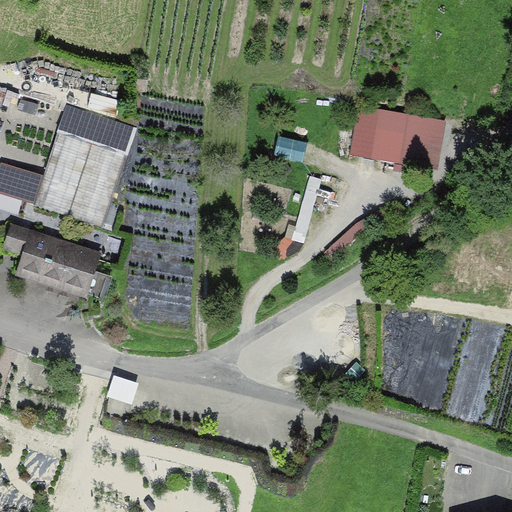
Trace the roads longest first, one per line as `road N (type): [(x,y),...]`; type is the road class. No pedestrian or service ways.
road 1 (residential): [(0,321),(511,460)]
road 2 (track): [(197,374),(421,234),(511,137)]
